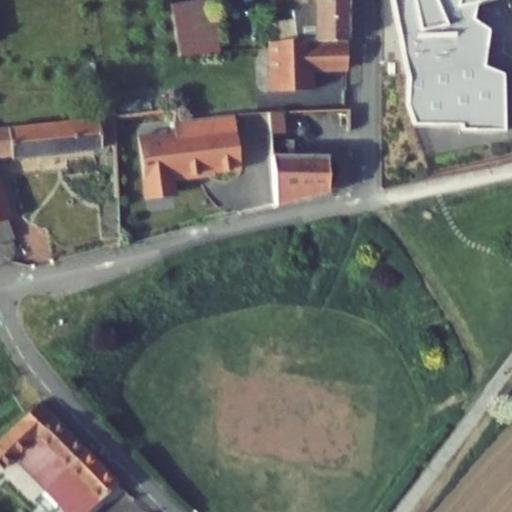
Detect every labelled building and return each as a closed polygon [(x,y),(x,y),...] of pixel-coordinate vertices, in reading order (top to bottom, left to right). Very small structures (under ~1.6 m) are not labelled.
[(208,0),(192,0),(169,4),(183,52),(216,47),(208,0)] [(345,34),(344,0),(292,0),(293,4),(268,9),(272,35),(307,30),(308,34),(345,34)] [(481,0),(386,0),(404,78),(403,103),(411,124),(457,125),(457,128),(499,128),(497,73),(477,66),(482,31),(467,20),(470,4),(481,0)] [(272,35),(268,36),(269,85),(309,85),(309,58),(320,58),(320,60),(345,60),(345,34),(308,34),(307,30),(272,35)] [(272,110),(273,130),(285,129),(285,109),(272,110)] [(238,114),(178,121),(179,132),(142,136),(148,193),(177,190),(175,175),(243,168),(238,114)] [(110,116),(0,130),(0,223),(14,221),(16,219),(0,168),(0,155),(9,154),(11,161),(115,147),(110,116)] [(274,154),(274,200),(349,177),(349,152),(274,154)] [(74,198),(65,200),(66,209),(75,207),(74,198)] [(0,247),(21,243),(14,221),(0,223),(0,247)] [(39,403),(0,441),(0,463),(8,471),(18,460),(51,490),(88,448),(39,403)] [(92,511),(122,480),(88,448),(51,490),(49,492),(71,511),(92,511)]
